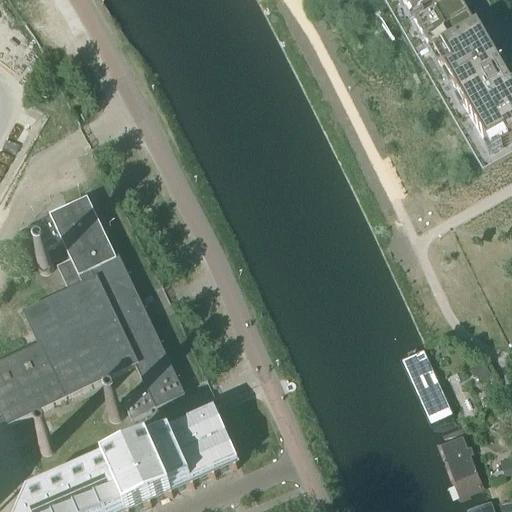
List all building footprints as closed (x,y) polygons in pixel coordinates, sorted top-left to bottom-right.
[(511,13),(478,33),(458,0),(382,0),(482,173),(511,155),(511,13)] [(292,105),(310,144),(315,146),(321,143),(322,138),(305,100),(300,98),(294,100),(292,105)] [(57,270),(69,297),(24,318),(40,351),(0,369),(0,416),(7,431),(135,370),(145,391),(121,403),(131,424),(185,399),(118,261),(116,262),(87,202),(49,220),(50,220),(20,234),(33,261),(62,247),(70,264),(57,270)] [(37,270),(38,272),(38,273),(39,275),(40,276),(42,276),(43,277),(45,277),(46,277),(48,277),(49,276),(51,275),(52,274),(52,273),(53,271),(53,270),(53,268),(52,267),(52,265),(51,264),(49,263),(48,262),(47,262),(45,262),(43,262),(42,262),(41,263),(39,264),(38,266),(38,267),(38,269),(37,270)] [(422,386),(440,424),(445,426),(450,423),(452,418),(435,380),(430,378),(424,380),(422,386)] [(107,418),(108,420),(108,421),(109,423),(110,424),(111,425),(113,426),(114,426),(116,426),(117,426),(119,425),(120,424),(122,423),(122,422),(123,420),(123,419),(124,418),(123,416),(123,415),(122,413),(121,412),(120,411),(118,410),(117,410),(115,410),(114,410),(112,410),(111,411),(110,412),(109,414),(108,415),(107,417),(107,418)] [(138,511),(147,509),(147,510),(149,510),(149,511),(151,510),(151,509),(152,508),(151,507),(152,507),(167,500),(168,500),(169,501),(170,500),(170,501),(172,501),(172,499),(173,499),(173,498),(188,491),(190,490),(190,491),(191,491),(192,492),(194,491),(193,490),(194,489),(194,488),(195,488),(210,481),(211,481),(211,482),(213,481),(213,482),(215,482),(215,480),(216,480),(215,479),(217,478),(231,472),(232,471),(233,472),(234,472),(235,473),(237,472),(236,470),(239,468),(238,464),(237,465),(227,442),(228,442),(226,439),(216,416),(215,413),(214,413),(211,414),(187,425),(188,428),(168,437),(104,466),(41,494),(29,499),(28,498),(27,501),(22,511),(138,511)] [(445,438),(461,477),(466,479),(472,477),(474,472),(458,433),(453,431),(448,433),(445,438)] [(39,451),(39,452),(39,454),(40,455),(41,456),(42,457),(44,458),(45,458),(47,458),(49,458),(50,458),(52,457),(53,456),(54,454),(54,453),(55,451),(55,450),(55,449),(54,447),(53,446),(52,445),(51,444),(50,443),(48,442),(47,442),(45,442),(43,443),(42,444),(41,445),(40,446),(39,448),(39,449),(39,451)] [(511,511),(511,503),(498,508),(499,511),(511,511)]
